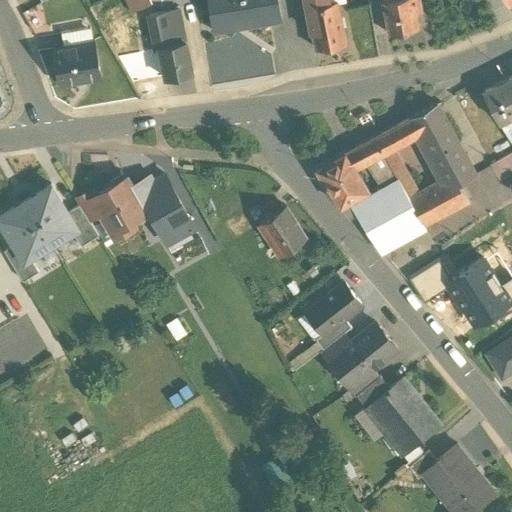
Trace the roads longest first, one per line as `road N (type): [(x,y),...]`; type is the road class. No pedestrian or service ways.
road 1 (residential): [(268,122),(289,185),(511,448)]
road 2 (residential): [(268,122),(378,106),(511,54)]
road 3 (residential): [(47,146),(268,122)]
road 4 (residential): [(0,24),(36,96),(47,146)]
